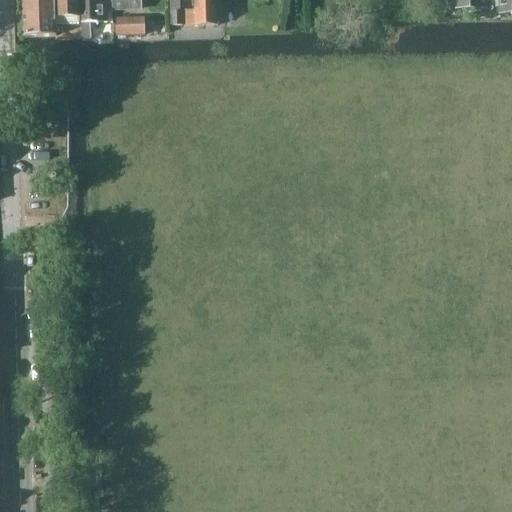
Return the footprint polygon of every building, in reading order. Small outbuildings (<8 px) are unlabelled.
[(54,0),(22,0),(24,38),(56,37),(55,28),(55,26),(54,0)] [(78,0),(54,0),(55,26),(68,26),(80,25),(79,13),(78,0)] [(78,0),(79,13),(80,25),(80,38),(89,37),(89,25),(107,25),(107,12),(111,12),(111,0),(78,0)] [(111,0),(111,12),(111,15),(142,14),(141,0),(111,0)] [(180,13),(179,0),(167,0),(169,27),(183,26),(182,13),(180,13)] [(186,29),(216,27),(214,0),(194,0),(195,12),(185,13),(186,29)] [(511,0),(451,0),(452,12),(495,10),(496,10),(500,10),(500,15),(511,14),(511,0)] [(116,38),(144,37),(143,21),(115,21),(116,38)]
